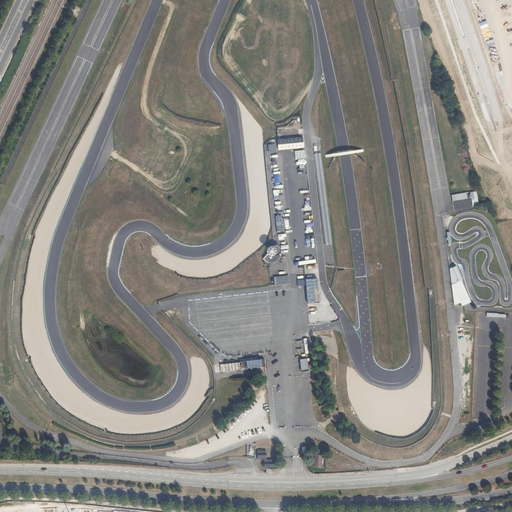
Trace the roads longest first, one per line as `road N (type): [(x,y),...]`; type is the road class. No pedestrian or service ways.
road 1 (unknown): [(146,0),(49,241),(43,285),(58,359),(102,403),(154,410),(169,402),(180,368),(122,295),(114,263),(134,230),(146,229),(193,262),(208,259),(226,244),(237,206)]
road 2 (unknown): [(360,0),(385,105),(414,302),(417,362),(398,378),(378,374),(369,358),(344,144),(314,0)]
road 3 (secondary): [(375,483),(225,485),(0,469)]
road 4 (secondary): [(0,488),(351,503)]
road 5 (unknown): [(237,206),(255,194),(259,93),(295,49),(248,0)]
road 6 (unknown): [(237,206),(233,130),(206,47),(224,0)]
road 7 (secondary): [(351,503),(511,473)]
road 8 (unclassified): [(459,0),(511,154)]
road 9 (secondary): [(351,503),(511,490)]
road 10 (secondary): [(511,437),(429,473),(375,483)]
road 11 (secondary): [(511,456),(375,483)]
